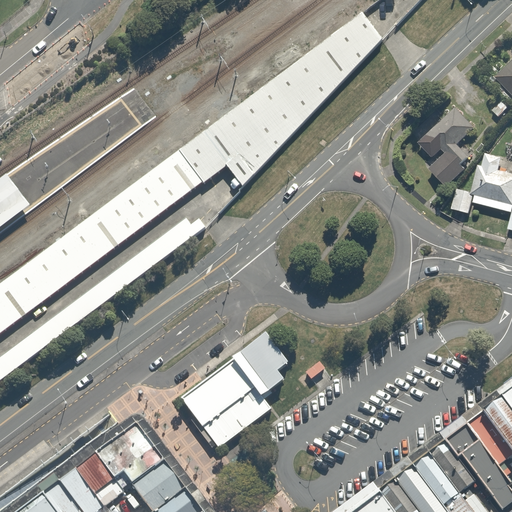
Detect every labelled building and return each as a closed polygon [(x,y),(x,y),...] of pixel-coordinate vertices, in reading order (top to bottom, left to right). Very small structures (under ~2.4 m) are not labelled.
[(347,14),(0,275),(0,326),(213,165),(230,187),(368,42),(347,14)] [(511,59),(494,77),(511,96),(511,59)] [(504,102),(493,114),(499,120),(510,108),(504,102)] [(440,150),(444,155),(427,171),(441,185),(471,156),(458,142),(475,127),(458,107),(417,144),(430,159),(440,150)] [(472,191),(458,187),(452,210),(469,215),(472,204),(509,214),(505,229),(511,231),(511,174),(499,171),(502,158),(485,154),(482,167),(479,166),(472,191)] [(0,181),(0,225),(26,205),(5,178),(0,181)] [(0,350),(0,370),(185,230),(175,217),(0,350)] [(232,360),(180,399),(194,418),(191,420),(212,449),(216,446),(218,449),(271,409),(263,400),(272,394),(270,391),(283,380),(276,372),(288,364),(265,334),(231,359),(232,360)] [(319,362),(305,372),(311,380),(325,369),(319,362)] [(511,387),(501,396),(511,410),(511,387)] [(511,410),(501,396),(482,410),(511,450),(511,410)] [(511,454),(511,450),(482,410),(465,423),(498,466),(511,454)] [(498,466),(465,423),(444,439),(458,457),(461,455),(502,509),(511,502),(511,491),(507,485),(510,483),(498,466)] [(136,424),(96,455),(115,479),(123,472),(132,483),(163,460),(136,424)] [(458,457),(444,439),(428,452),(459,493),(476,480),(458,457)] [(473,511),(459,493),(428,452),(412,464),(447,511),(473,511)] [(96,455),(76,470),(103,508),(124,492),(115,479),(96,455)] [(153,511),(184,488),(163,460),(132,483),(151,511),(153,511)] [(447,511),(412,464),(395,477),(420,511),(447,511)] [(76,470),(42,494),(55,511),(97,511),(103,508),(76,470)] [(420,511),(395,477),(378,489),(395,511),(420,511)] [(202,511),(184,488),(153,511),(202,511)] [(395,511),(378,489),(347,511),(395,511)] [(55,511),(42,494),(18,511),(55,511)]
